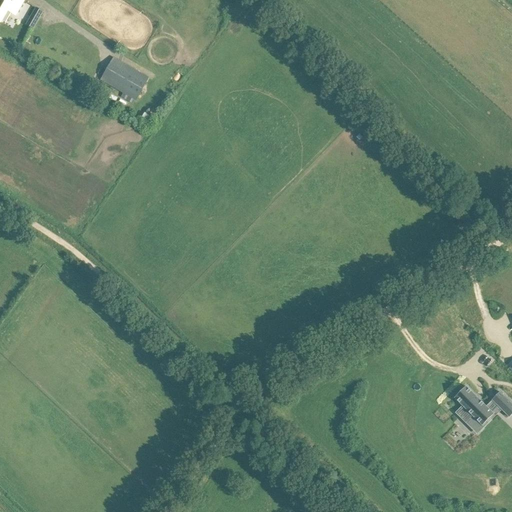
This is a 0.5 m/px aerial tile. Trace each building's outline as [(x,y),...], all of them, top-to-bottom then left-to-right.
[(24,1),(21,0),(9,0),(8,1),(5,0),(0,0),(0,21),(1,22),(8,10),(16,15),(24,1)] [(101,80),(135,99),(148,77),(113,57),(101,80)] [(145,112),(140,121),(148,126),(150,128),(155,119),(145,112)] [(504,315),(511,310),(511,282),(492,294),(504,315)] [(450,323),(432,340),(451,361),(469,344),(450,323)] [(466,386),(454,398),(461,406),(455,413),(456,414),(456,413),(465,422),(472,416),(475,419),(481,425),(485,422),(493,414),(491,412),(497,406),(501,410),(507,416),(511,411),(511,404),(499,392),(491,400),(493,402),(487,407),(466,386)] [(244,428),(236,436),(252,454),(261,445),(244,428)]
